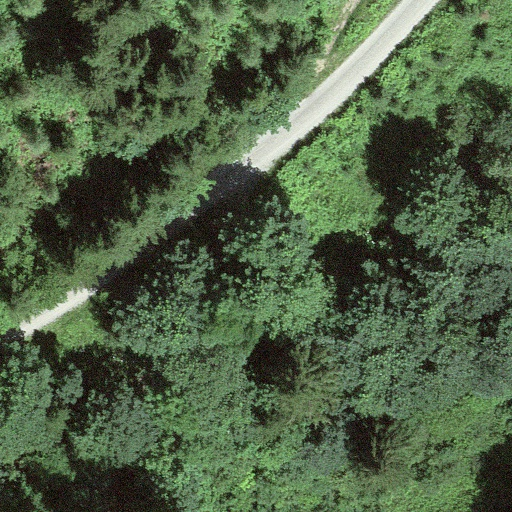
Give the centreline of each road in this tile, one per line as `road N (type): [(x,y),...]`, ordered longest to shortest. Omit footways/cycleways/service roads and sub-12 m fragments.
road 1 (track): [(0,337),(255,160)]
road 2 (track): [(255,160),(375,55),(424,0)]
road 3 (track): [(255,160),(351,0)]
